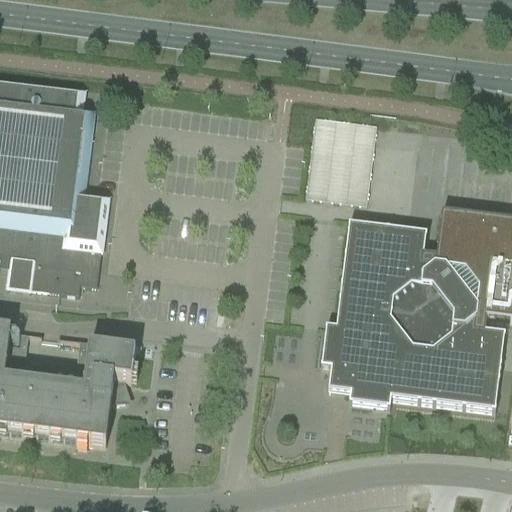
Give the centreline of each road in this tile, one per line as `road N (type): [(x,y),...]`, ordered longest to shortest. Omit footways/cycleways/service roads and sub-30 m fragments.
road 1 (primary): [(0,19),(511,85)]
road 2 (residential): [(232,505),(248,348),(0,324)]
road 3 (unclassified): [(511,484),(410,474),(232,505)]
road 4 (unclassified): [(232,505),(107,508),(0,494)]
